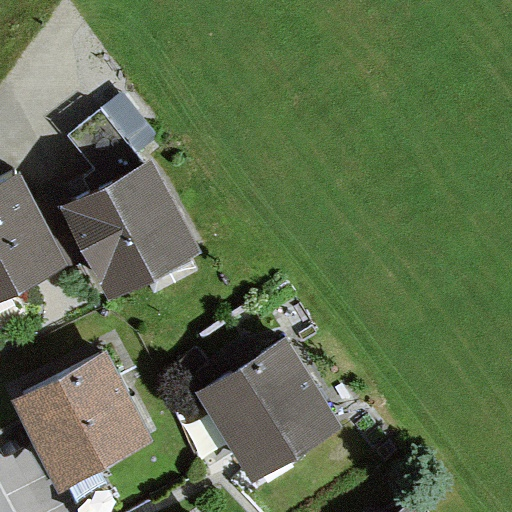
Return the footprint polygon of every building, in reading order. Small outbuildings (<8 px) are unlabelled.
[(136,85),(83,106),(104,159),(157,138),(136,85)] [(136,160),(44,206),(92,303),(184,257),(136,160)] [(0,168),(0,286),(49,263),(2,168),(0,168)] [(277,336),(185,392),(241,483),(333,427),(277,336)] [(88,353),(0,395),(0,411),(38,488),(132,442),(88,353)] [(410,511),(404,502),(389,511),(410,511)]
